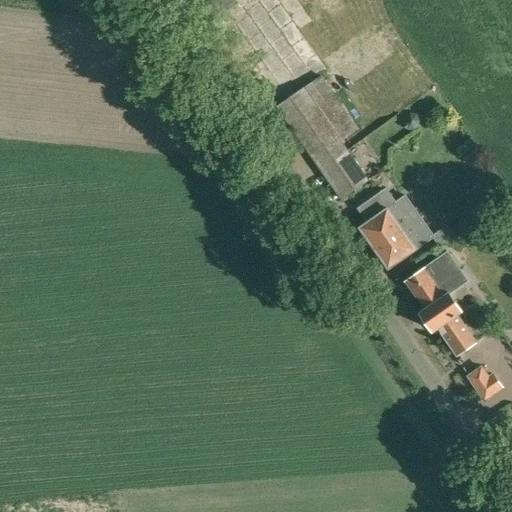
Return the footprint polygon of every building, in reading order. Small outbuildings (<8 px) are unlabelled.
[(209,22),(238,3),(235,0),(216,0),(201,10),(209,22)] [(293,53),(307,67),(337,38),(323,24),(293,53)] [(362,169),(342,141),(359,129),(322,76),(277,107),(341,198),(376,174),(369,164),(362,169)] [(417,114),(410,113),(404,118),(403,124),(408,130),(415,131),(420,126),(421,120),(417,114)] [(396,201),(386,187),(357,208),(367,223),(361,227),(389,267),(415,249),(432,236),(438,245),(455,233),(448,224),(434,234),(406,194),(396,201)] [(433,331),(439,327),(457,354),(476,341),(457,314),(463,311),(450,292),(454,289),(435,261),(406,281),(426,308),(421,312),(433,331)] [(490,376),(482,365),(467,376),(485,401),(504,386),(494,372),(490,376)]
